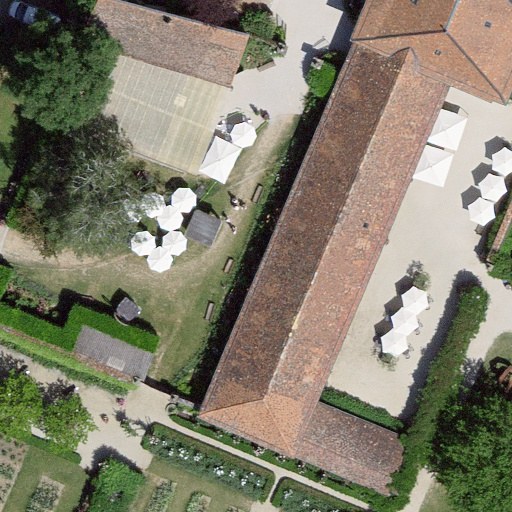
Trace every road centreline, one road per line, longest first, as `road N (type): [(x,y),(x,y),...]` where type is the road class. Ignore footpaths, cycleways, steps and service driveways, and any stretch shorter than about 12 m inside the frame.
road 1 (track): [(0,243),(109,260),(212,168)]
road 2 (residential): [(212,168),(307,40),(325,0)]
